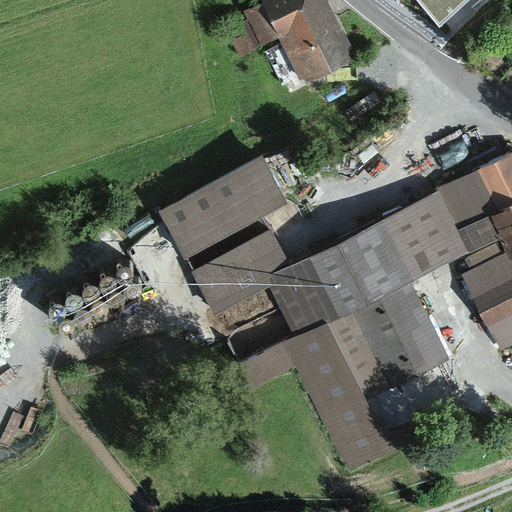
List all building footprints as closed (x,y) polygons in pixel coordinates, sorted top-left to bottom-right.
[(245,11),(249,19),(245,21),(258,48),(280,38),(302,84),(357,58),(329,0),(261,0),(263,2),(245,11)] [(422,0),(443,25),(471,0),(422,0)] [(317,81),(325,103),(352,93),(345,71),(317,81)] [(511,255),(511,151),(435,188),(436,192),(257,277),(286,337),(235,362),(251,396),(298,374),(347,475),(401,449),(385,415),(376,419),(367,399),(450,360),(414,284),(465,257),(495,242),(500,239),(507,252),(508,254),(511,255)] [(287,203),(262,157),(161,211),(186,257),(287,203)] [(507,252),(502,255),(495,242),(465,257),(471,270),(461,274),(500,351),(511,345),(511,255),(508,254),(507,252)]
